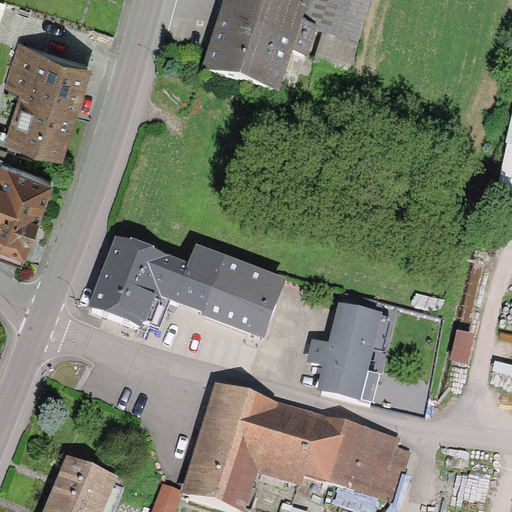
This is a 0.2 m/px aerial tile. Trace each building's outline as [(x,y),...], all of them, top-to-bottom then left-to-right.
[(323,29),(357,40),(369,0),(225,0),(220,16),(303,43),(309,25),(323,29)] [(303,43),(220,16),(204,68),(269,89),(283,46),(300,52),(303,43)] [(357,40),(323,29),(313,58),(347,69),(357,40)] [(24,84),(73,99),(86,58),(20,37),(7,78),(24,84)] [(73,99),(24,84),(9,134),(57,149),(73,99)] [(511,139),(506,138),(495,183),(511,187),(511,139)] [(0,237),(22,245),(48,172),(7,157),(0,177),(0,237)] [(22,245),(0,237),(0,247),(19,254),(22,245)] [(153,292),(168,297),(175,300),(178,293),(188,266),(114,238),(87,309),(139,329),(146,311),(153,292)] [(188,266),(178,293),(246,319),(262,277),(194,251),(188,266)] [(153,292),(146,311),(160,317),(168,297),(153,292)] [(440,300),(414,292),(411,303),(437,311),(440,300)] [(381,313),(342,303),(320,389),(366,401),(379,350),(372,348),(381,313)] [(475,335),(456,330),(448,361),(467,366),(475,335)] [(204,438),(301,469),(318,414),(221,383),(204,438)] [(318,414),(301,469),(391,497),(402,463),(387,459),(393,437),(318,414)] [(301,469),(204,438),(186,493),(240,510),(253,468),(296,482),(301,469)] [(96,511),(111,476),(65,458),(44,511),(96,511)] [(170,511),(177,489),(160,484),(152,511),(170,511)] [(305,511),(306,511),(281,503),(277,511),(305,511)]
